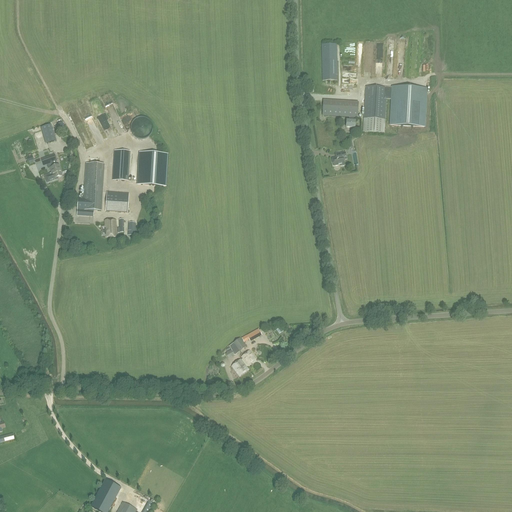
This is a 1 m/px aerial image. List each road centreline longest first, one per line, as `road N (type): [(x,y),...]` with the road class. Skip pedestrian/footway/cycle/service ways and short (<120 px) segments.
road 1 (tertiary): [(0,392),(231,392),(341,324)]
road 2 (unclassified): [(341,324),(296,72),(295,0)]
road 3 (track): [(72,219),(81,152),(19,36),(16,0)]
road 4 (tertiary): [(341,324),(511,311)]
